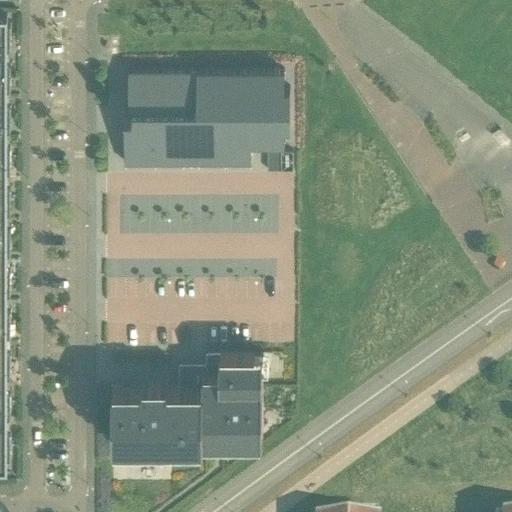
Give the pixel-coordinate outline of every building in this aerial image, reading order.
[(0,33),(11,34),(11,21),(9,21),(7,21),(7,13),(0,12),(0,33)] [(0,33),(0,73),(11,73),(11,62),(10,62),(9,62),(7,62),(7,47),(9,47),(9,48),(11,47),(11,34),(0,33)] [(130,66),(130,70),(131,70),(131,103),(126,103),(126,107),(127,107),(127,156),(126,156),(126,160),(254,160),(254,156),(253,156),(253,139),(286,139),(286,135),(285,135),(285,121),(290,121),(290,123),(292,123),(292,84),(290,84),(290,86),(285,85),(285,70),(286,70),(286,66),(130,66)] [(0,95),(7,95),(7,88),(9,88),(11,88),(11,73),(0,73),(0,95)] [(0,95),(0,115),(11,116),(11,102),(9,102),(9,103),(7,103),(7,95),(0,95)] [(0,115),(0,136),(7,136),(7,129),(9,129),(11,129),(11,116),(0,115)] [(0,136),(0,156),(11,157),(11,143),(9,143),(7,143),(7,136),(0,136)] [(277,148),(277,161),(293,161),(293,148),(277,148)] [(0,156),(0,177),(7,178),(7,170),(9,170),(11,170),(11,157),(0,156)] [(0,197),(11,198),(11,184),(9,184),(9,185),(7,185),(7,178),(0,177),(0,197)] [(0,197),(0,218),(7,218),(7,211),(9,211),(11,211),(11,198),(0,197)] [(0,218),(0,238),(11,239),(11,225),(9,225),(9,226),(7,226),(7,218),(0,218)] [(0,258),(7,259),(7,252),(9,252),(11,252),(11,239),(0,238),(0,258)] [(0,258),(0,279),(11,279),(11,266),(9,266),(7,266),(7,259),(0,258)] [(0,279),(0,299),(7,300),(7,292),(10,292),(9,293),(11,293),(11,279),(0,279)] [(0,299),(0,320),(11,320),(11,307),(9,307),(7,307),(7,300),(0,299)] [(0,341),(7,342),(7,334),(10,334),(11,334),(11,320),(0,320),(0,341)] [(0,361),(11,362),(11,348),(9,348),(7,348),(7,342),(0,341),(0,361)] [(201,444),(201,441),(260,441),(260,368),(251,368),(251,355),(204,355),(204,372),(196,372),(196,387),(166,387),(166,383),(139,383),(139,387),(110,387),(110,444),(172,444),(172,434),(182,434),(182,444),(201,444)] [(0,361),(0,382),(7,383),(7,375),(9,375),(11,375),(11,362),(0,361)] [(0,403),(11,404),(11,389),(9,389),(7,389),(7,383),(0,382),(0,403)] [(0,403),(0,443),(11,443),(11,430),(9,430),(7,430),(7,415),(9,415),(9,416),(11,416),(11,404),(0,403)] [(0,464),(7,465),(7,456),(9,456),(11,456),(11,443),(0,443),(0,464)]
